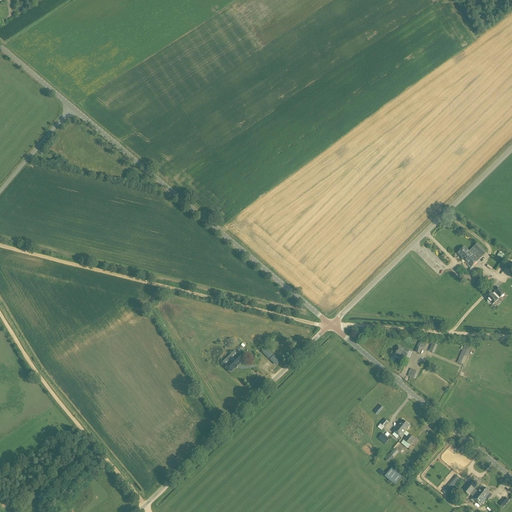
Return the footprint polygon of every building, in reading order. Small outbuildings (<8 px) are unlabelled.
[(487,253),(478,244),(469,252),(465,247),(458,254),(462,258),(462,259),(471,268),(479,260),(483,257),(487,253)] [(500,298),(505,293),(499,287),(494,292),(494,293),(493,294),(491,292),(485,298),(488,300),(487,300),(487,301),(489,303),(490,303),(493,305),(499,300),(498,299),(500,298)] [(426,347),(428,343),(420,340),(415,352),(420,354),(422,350),(423,350),(425,347),(426,347)] [(434,354),(437,346),(432,344),(429,352),(434,354)] [(464,366),(471,348),(464,345),(457,363),(464,366)] [(277,355),(280,358),(283,354),(282,352),(284,350),(279,346),(266,361),(269,364),(277,355)] [(404,349),(398,347),(394,357),(400,359),(401,357),(406,359),(410,350),(404,348),(404,349)] [(237,354),(225,366),(231,372),(243,359),(237,354)] [(253,385),(256,382),(256,381),(262,374),(256,368),(246,379),(253,385)] [(377,415),(383,408),(379,405),(373,412),(377,415)] [(384,427),(388,423),(384,419),(380,424),(384,427)] [(410,426),(403,420),(398,426),(397,425),(392,431),(401,438),(404,435),(407,437),(406,437),(404,440),(401,443),(407,449),(410,445),(410,446),(415,439),(405,431),(410,426)] [(385,444),(389,439),(382,433),(376,441),(380,444),(382,441),(385,444)] [(390,463),(399,452),(395,449),(386,459),(390,463)] [(403,476),(392,467),(385,477),(395,485),(399,481),(403,476)] [(458,476),(452,483),(454,485),(460,478),(458,476)] [(472,480),(463,491),(469,496),(470,495),(473,497),(472,497),(472,498),(472,499),(481,506),(486,499),(485,499),(486,498),(490,493),(482,487),(478,492),(477,491),(475,489),(478,485),(472,480)]
